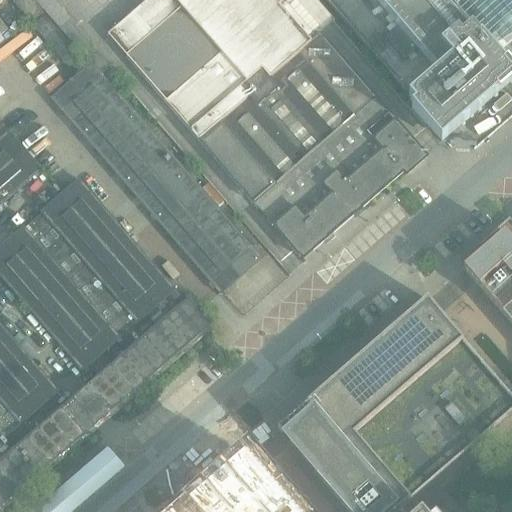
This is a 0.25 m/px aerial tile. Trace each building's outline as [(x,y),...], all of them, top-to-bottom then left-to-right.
[(225,295),(264,261),(105,76),(113,68),(50,0),(16,0),(14,3),(29,21),(44,12),(48,18),(34,28),(67,65),(78,56),(89,69),(51,103),(221,298),(225,295)] [(424,157),(319,36),(328,29),(334,24),(313,0),(150,0),(109,36),(191,132),(302,261),(403,173),(406,176),(426,159),(424,157)] [(326,0),(413,97),(438,75),(416,50),(403,61),(384,38),(396,28),(372,0),(326,0)] [(511,0),(372,0),(396,28),(384,38),(403,61),(416,50),(438,75),(413,97),(410,99),(408,101),(415,108),(411,111),(439,144),(441,146),(445,142),(511,83),(511,75),(486,46),(492,41),(497,34),(506,22),(508,23),(511,23),(511,21),(511,0)] [(0,204),(39,171),(40,173),(41,172),(8,134),(7,134),(0,140),(0,204)] [(175,291),(79,183),(80,182),(79,181),(62,196),(41,214),(41,215),(33,222),(129,333),(156,309),(166,320),(178,309),(168,298),(175,291)] [(511,221),(509,219),(497,230),(502,236),(463,269),(483,292),(511,325),(511,221)] [(129,333),(33,222),(25,229),(24,229),(0,250),(0,275),(81,370),(81,371),(82,372),(89,366),(99,378),(111,368),(101,356),(129,333)] [(110,413),(212,325),(202,315),(190,300),(186,304),(185,303),(178,309),(166,320),(111,368),(99,378),(88,387),(110,413)] [(427,301),(277,431),(347,511),(404,511),(401,509),(511,412),(511,397),(448,324),(427,301)] [(56,392),(0,326),(0,421),(11,434),(39,410),(48,422),(62,411),(52,399),(59,392),(57,391),(56,392)] [(0,508),(95,427),(110,413),(88,387),(62,411),(48,422),(44,425),(0,462),(0,508)] [(0,442),(11,434),(0,421),(0,442)] [(298,511),(247,453),(179,511),(298,511)]
